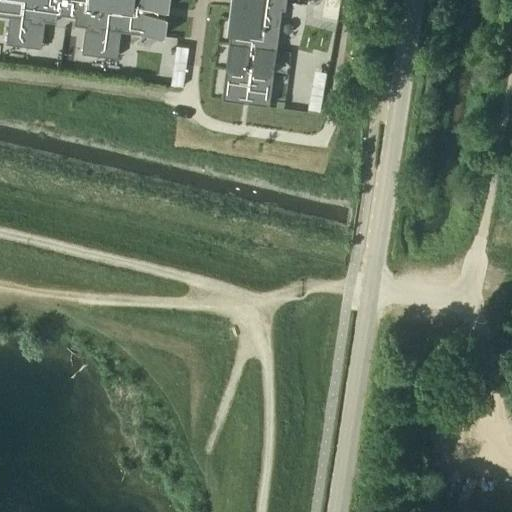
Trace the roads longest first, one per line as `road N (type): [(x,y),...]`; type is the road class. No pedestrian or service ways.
road 1 (residential): [(370,290),(446,297),(462,289),(511,71)]
road 2 (residential): [(396,109),(339,99),(318,141),(213,125),(194,101)]
road 3 (unclassified): [(335,511),(370,290)]
road 4 (residential): [(194,101),(0,75)]
road 5 (residential): [(370,290),(396,109)]
